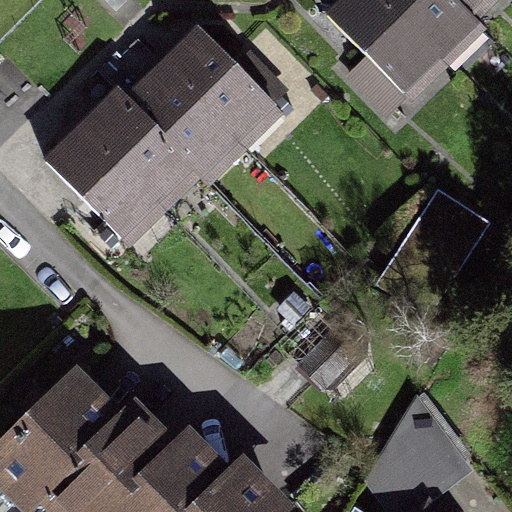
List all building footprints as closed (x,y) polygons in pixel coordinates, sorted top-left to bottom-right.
[(327,0),(323,4),(413,95),(486,24),(478,15),(492,0),(327,0)] [(119,76),(42,151),(131,242),(201,175),(211,185),(289,110),(198,17),(127,85),(119,76)] [(492,218),(438,185),(374,286),(428,320),(492,218)] [(120,399),(77,355),(0,430),(0,481),(29,511),(43,498),(56,511),(281,511),(297,497),(242,441),(229,453),(189,412),(175,426),(135,385),(120,399)] [(367,481),(388,511),(398,511),(431,488),(437,495),(471,472),(418,393),(367,481)] [(456,511),(454,509),(450,511),(449,511),(437,495),(431,488),(398,511),(456,511)]
